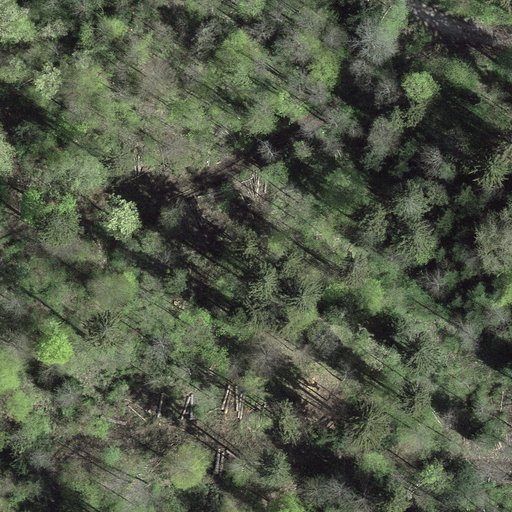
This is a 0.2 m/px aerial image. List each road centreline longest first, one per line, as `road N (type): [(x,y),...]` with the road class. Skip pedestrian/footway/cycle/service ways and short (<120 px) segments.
road 1 (track): [(465,30),(310,109),(204,177),(10,231)]
road 2 (track): [(511,472),(309,458),(138,427)]
